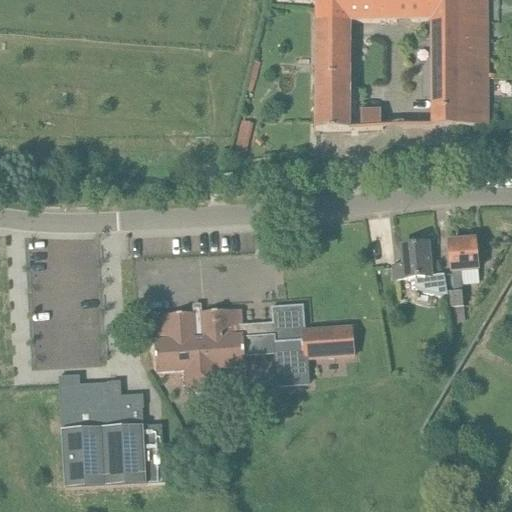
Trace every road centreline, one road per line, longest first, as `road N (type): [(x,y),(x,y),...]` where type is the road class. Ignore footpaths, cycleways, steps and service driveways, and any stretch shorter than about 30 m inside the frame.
road 1 (unclassified): [(511,192),(74,223),(0,217)]
road 2 (track): [(359,204),(356,142),(395,141),(392,64)]
